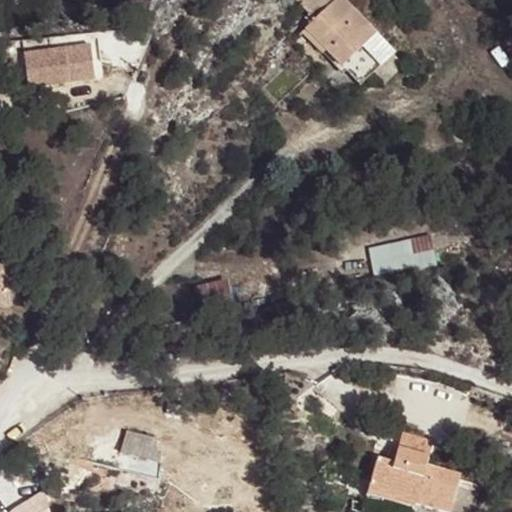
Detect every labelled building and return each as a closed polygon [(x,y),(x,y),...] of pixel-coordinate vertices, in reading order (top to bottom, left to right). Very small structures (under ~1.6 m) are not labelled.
[(392,54),(343,0),(298,0),(310,13),(305,18),(312,25),(304,32),(338,70),(342,66),(353,56),(370,74),(392,54)] [(53,68),(50,52),(23,56),(25,72),(53,68)] [(358,85),(370,74),(353,56),(342,66),(358,85)] [(430,237),(391,245),(396,272),(435,264),(430,237)] [(9,286),(7,264),(0,264),(0,304),(1,303),(2,302),(3,301),(5,300),(6,299),(6,298),(7,296),(8,295),(8,293),(9,291),(9,290),(9,288),(9,286)] [(194,288),(201,319),(231,312),(224,281),(194,288)] [(158,482),(161,453),(154,451),(157,441),(128,431),(116,468),(158,482)] [(433,442),(403,433),(399,448),(428,456),(433,442)] [(428,456),(399,448),(397,451),(394,465),(386,461),(377,459),(370,484),(417,498),(416,504),(442,511),(472,511),(480,487),(458,480),(460,476),(426,466),(428,456)] [(394,465),(397,451),(389,449),(386,461),(394,465)] [(417,498),(370,484),(367,496),(414,510),(416,504),(417,498)]
